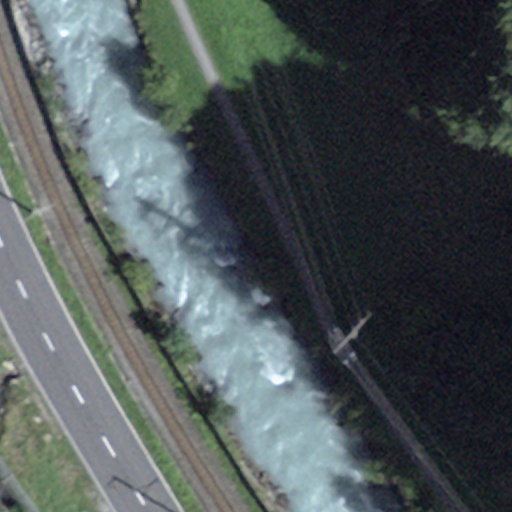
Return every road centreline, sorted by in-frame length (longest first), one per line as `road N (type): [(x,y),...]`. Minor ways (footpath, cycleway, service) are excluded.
road 1 (track): [(456,511),(332,327),(180,0)]
road 2 (secondary): [(0,251),(50,362),(137,511)]
